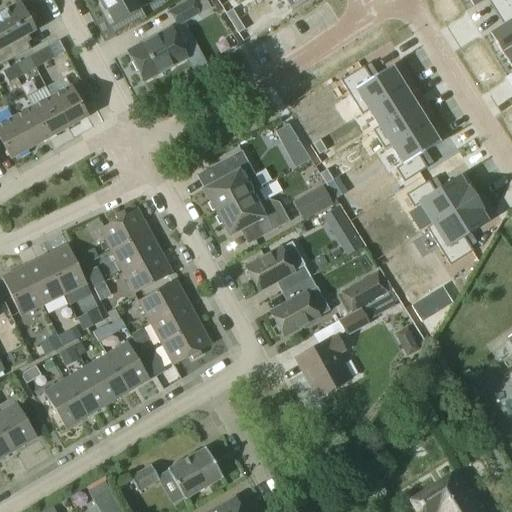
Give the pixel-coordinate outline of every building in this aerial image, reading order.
[(98,0),(100,2),(102,1),(114,24),(141,10),(135,0),(98,0)] [(210,9),(204,0),(193,0),(191,2),(170,13),(177,27),(210,9)] [(283,0),(291,12),(311,0),(283,0)] [(511,0),(468,0),(473,8),(486,0),(495,13),(511,1),(511,0)] [(503,26),(489,34),(501,53),(511,46),(511,1),(495,13),(503,26)] [(34,33),(19,5),(0,15),(0,67),(31,51),(24,39),(34,33)] [(232,10),(225,14),(232,24),(239,20),(232,10)] [(239,20),(232,24),(238,34),(245,30),(239,20)] [(234,28),(215,40),(223,53),(242,41),(234,28)] [(186,60),(170,31),(128,53),(144,83),(186,60)] [(511,46),(501,53),(511,70),(511,46)] [(29,59),(35,69),(39,67),(54,59),(48,49),(29,59)] [(200,53),(186,60),(193,73),(207,65),(200,53)] [(15,80),(35,69),(29,59),(10,69),(15,80)] [(363,67),(340,82),(349,95),(355,91),(368,111),(404,88),(391,67),(371,80),(363,67)] [(9,83),(15,80),(10,69),(4,73),(9,83)] [(51,99),(68,130),(87,119),(71,88),(51,99)] [(404,88),(368,111),(379,128),(415,106),(404,88)] [(32,110),(49,141),(68,130),(51,99),(32,110)] [(415,106),(379,128),(389,146),(426,123),(415,106)] [(13,120),(30,151),(49,141),(32,110),(13,120)] [(0,150),(3,148),(11,162),(30,151),(13,120),(0,126),(0,150)] [(426,123),(389,146),(402,165),(395,170),(403,183),(427,169),(419,157),(439,144),(426,123)] [(320,141),(313,145),(319,155),(326,151),(320,141)] [(250,167),(241,152),(215,167),(223,181),(204,191),(216,215),(252,196),(262,190),(255,177),(245,183),(239,173),(250,167)] [(326,170),(319,175),(326,185),(333,181),(326,170)] [(428,182),(405,196),(413,209),(419,205),(432,226),(475,199),(468,189),(466,190),(459,178),(435,193),(428,182)] [(322,187),(294,202),(305,221),(332,206),(322,187)] [(268,201),(262,190),(252,196),(216,215),(229,238),(244,230),(252,244),(290,224),(279,204),(268,201)] [(475,199),(432,226),(445,247),(439,251),(447,263),(470,249),(463,237),(487,223),(479,211),(481,210),(475,199)] [(339,207),(323,217),(347,256),(363,246),(339,207)] [(99,232),(111,254),(149,233),(137,211),(126,217),(124,214),(115,219),(117,222),(99,232)] [(302,224),(294,229),(298,237),(306,232),(302,224)] [(149,233),(111,254),(123,275),(161,254),(149,233)] [(46,259),(65,297),(87,286),(68,248),(46,259)] [(98,258),(93,249),(78,257),(83,266),(98,258)] [(288,291),(310,279),(300,259),(289,265),(281,250),(246,270),(248,273),(246,276),(250,283),(253,283),(259,293),(282,280),(288,291)] [(161,254),(123,275),(134,296),(172,276),(161,254)] [(65,297),(46,259),(24,269),(43,308),(65,297)] [(97,268),(86,273),(93,288),(104,283),(97,268)] [(43,308),(24,269),(2,280),(21,319),(43,308)] [(342,290),(353,310),(398,285),(390,270),(382,275),(379,270),(342,290)] [(321,298),(310,279),(288,291),(294,302),(271,315),(277,325),(275,328),(279,335),(282,335),(284,338),(319,319),(311,304),(321,298)] [(150,325),(188,304),(176,283),(138,303),(150,325)] [(105,284),(94,289),(100,302),(111,297),(105,284)] [(442,287),(432,293),(442,309),(452,303),(442,287)] [(0,329),(14,323),(0,295),(0,294),(0,329)] [(188,304),(150,325),(161,346),(199,325),(188,304)] [(101,323),(94,308),(80,314),(87,329),(101,323)] [(114,310),(106,314),(112,324),(120,320),(114,310)] [(369,326),(361,312),(340,323),(348,337),(369,326)] [(112,324),(107,326),(112,334),(124,327),(120,320),(112,324)] [(199,325),(161,346),(173,368),(191,358),(193,362),(202,357),(200,353),(211,347),(199,325)] [(420,349),(408,326),(396,332),(408,355),(420,349)] [(81,338),(76,327),(57,337),(62,347),(81,338)] [(142,329),(130,336),(137,347),(149,341),(142,329)] [(62,349),(55,335),(39,343),(45,356),(62,349)] [(344,352),(337,338),(297,361),(305,376),(307,374),(320,398),(351,381),(337,356),(344,352)] [(81,344),(74,347),(79,357),(86,353),(81,344)] [(106,357),(129,394),(150,382),(128,344),(106,357)] [(73,346),(58,355),(65,367),(80,359),(79,357),(74,347),(73,346)] [(165,372),(152,349),(141,355),(154,378),(165,372)] [(129,394),(106,357),(86,370),(108,407),(129,394)] [(22,375),(21,378),(26,385),(40,376),(35,367),(22,375)] [(108,407),(86,370),(65,382),(87,419),(108,407)] [(66,432),(87,419),(65,382),(44,395),(66,432)] [(17,406),(0,416),(0,426),(16,453),(37,440),(17,406)] [(0,462),(16,453),(0,426),(0,462)] [(223,480),(206,450),(168,472),(185,502),(223,480)] [(160,482),(152,468),(131,480),(139,494),(160,482)] [(484,511),(459,471),(410,502),(416,511),(484,511)] [(123,511),(106,480),(90,489),(102,511),(123,511)] [(241,511),(236,501),(217,511),(241,511)]
